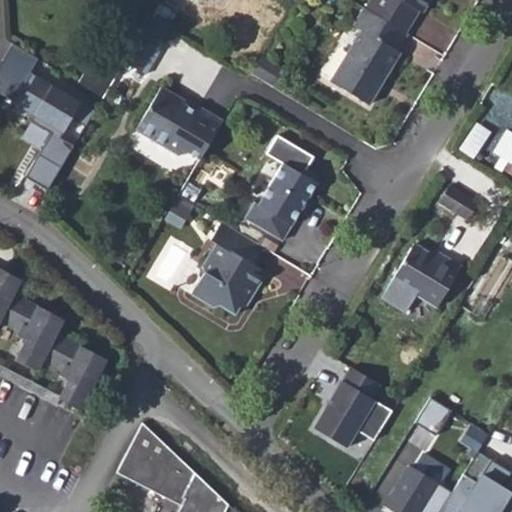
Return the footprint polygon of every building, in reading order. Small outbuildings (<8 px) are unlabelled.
[(376,0),(366,17),(409,43),(424,20),(426,21),(438,0),(376,0)] [(397,63),(409,43),(366,17),(354,36),(364,42),(333,95),(371,117),(401,66),(397,63)] [(158,25),(144,48),(164,60),(178,37),(158,25)] [(41,59),(10,40),(0,59),(0,99),(33,119),(45,126),(66,93),(31,77),(41,59)] [(60,102),(99,126),(111,107),(72,83),(66,93),(60,102)] [(189,156),(209,167),(230,131),(168,96),(145,138),(186,161),(189,156)] [(41,151),(25,178),(46,191),(75,143),(45,126),(33,119),(21,139),(41,151)] [(477,121),(463,148),(476,155),(490,128),(477,121)] [(511,147),(496,173),(511,182),(511,147)] [(305,181),(291,173),(265,216),(261,212),(252,228),(289,249),(307,217),(313,221),(319,209),(315,207),(323,194),(324,184),(316,177),(305,181)] [(445,220),(462,231),(471,215),(454,204),(445,220)] [(471,215),(462,231),(473,237),(482,221),(471,215)] [(263,247),(223,222),(212,238),(219,243),(203,268),(209,272),(194,295),(217,309),(220,304),(234,312),(250,287),(253,289),(265,270),(253,263),(263,247)] [(448,262),(415,243),(382,297),(405,311),(415,295),(439,309),(464,266),(451,258),(448,262)] [(25,282),(0,268),(0,330),(3,324),(18,295),(25,282)] [(57,337),(65,319),(18,295),(3,324),(26,338),(16,359),(41,372),(45,363),(57,337)] [(107,360),(57,337),(45,363),(72,381),(63,395),(85,407),(107,360)] [(381,383),(346,362),(310,423),(345,444),(381,383)] [(393,407),(401,395),(384,384),(376,395),(393,407)] [(412,433),(432,443),(451,407),(431,396),(412,433)] [(224,511),(228,504),(142,422),(116,472),(181,506),(177,511),(224,511)] [(424,511),(451,471),(417,450),(384,502),(399,511),(424,511)] [(510,474),(474,451),(435,511),(495,511),(509,491),(502,486),(510,474)]
